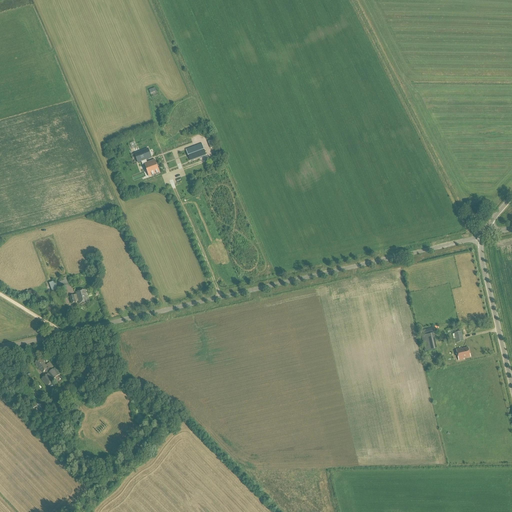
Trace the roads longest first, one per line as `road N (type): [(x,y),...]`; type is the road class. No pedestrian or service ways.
road 1 (unclassified): [(0,346),(482,237)]
road 2 (tertiary): [(511,385),(482,237)]
road 3 (track): [(181,413),(77,511)]
